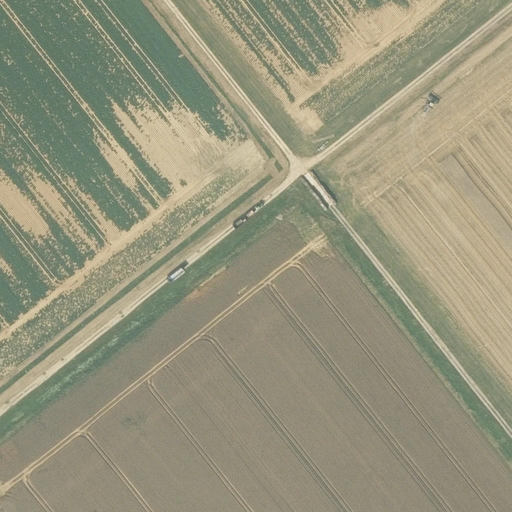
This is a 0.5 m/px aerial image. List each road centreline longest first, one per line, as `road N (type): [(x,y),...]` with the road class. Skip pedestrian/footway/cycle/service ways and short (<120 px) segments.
road 1 (track): [(0,412),(511,5)]
road 2 (track): [(511,433),(167,0)]
